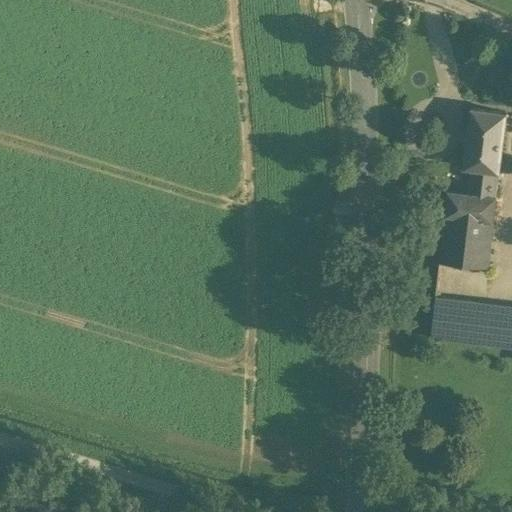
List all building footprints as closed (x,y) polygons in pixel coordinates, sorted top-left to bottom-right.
[(508,112),(472,107),(464,167),(472,168),(500,172),(508,112)] [(497,196),(500,172),(472,168),(468,192),(497,196)] [(494,217),(497,196),(468,192),(449,190),(447,211),(494,217)] [(484,303),(494,217),(447,211),(436,296),(484,303)] [(511,306),(484,303),(436,296),(431,337),(511,346),(511,306)]
